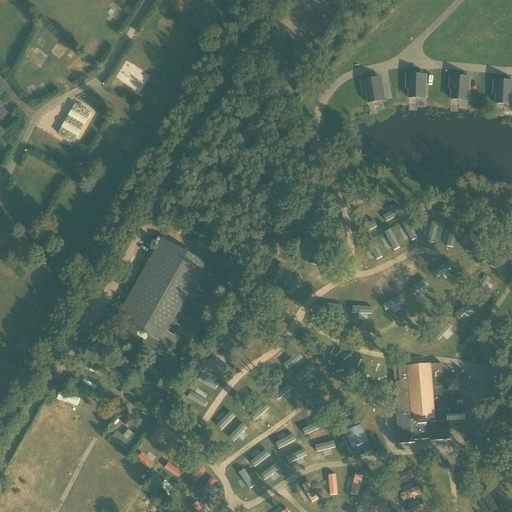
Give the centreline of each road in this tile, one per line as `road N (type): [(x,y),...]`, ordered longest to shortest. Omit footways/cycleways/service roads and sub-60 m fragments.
road 1 (unclassified): [(0,472),(155,207)]
road 2 (track): [(279,0),(155,207)]
